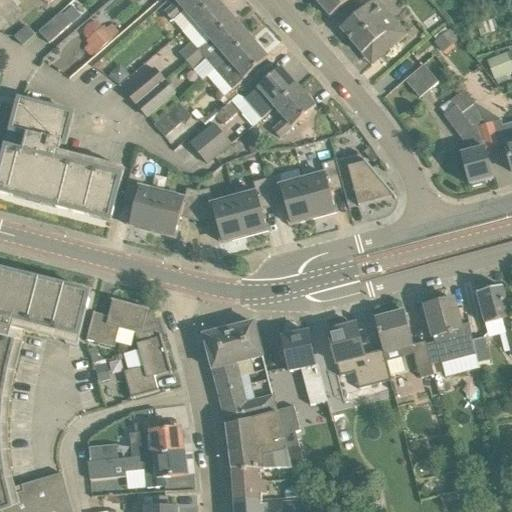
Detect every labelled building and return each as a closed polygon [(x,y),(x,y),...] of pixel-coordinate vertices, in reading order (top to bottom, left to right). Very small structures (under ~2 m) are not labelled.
[(216,0),(180,0),(164,14),(171,23),(183,12),(193,23),(218,1),(216,0)] [(314,0),(329,17),(349,0),(314,0)] [(377,0),(373,0),(340,29),(362,54),(372,45),(382,56),(407,34),(377,0)] [(234,21),(218,1),(193,23),(210,42),(234,21)] [(73,7),(63,16),(71,24),(80,15),(73,7)] [(61,13),(38,33),(49,45),(71,25),(71,24),(63,16),(61,13)] [(215,72),(251,40),(234,21),(210,42),(198,52),(186,62),(193,71),(206,60),(215,72)] [(22,47),(35,36),(26,27),(14,38),(22,47)] [(86,42),(88,45),(97,54),(114,39),(105,29),(104,27),(103,28),(88,41),(86,42)] [(434,43),(442,53),(459,40),(451,30),(434,43)] [(268,60),(251,40),(215,72),(232,91),(243,81),(268,60)] [(186,62),(198,52),(192,44),(179,54),(186,62)] [(495,81),(511,74),(511,51),(487,62),(495,81)] [(110,75),(119,86),(129,77),(120,66),(110,75)] [(421,99),(438,85),(424,68),(407,82),(421,99)] [(281,69),(246,100),(262,120),(274,110),(299,89),(281,69)] [(165,83),(155,70),(126,94),(137,106),(165,83)] [(148,119),(176,95),(165,83),(137,106),(148,119)] [(279,140),(316,108),(299,89),(274,110),(284,120),(272,131),(279,140)] [(472,187),(483,184),(482,182),(493,179),(485,150),(483,143),(462,115),(475,105),(464,90),(450,100),(456,107),(445,115),(470,149),(471,152),(460,155),(469,186),(472,185),(472,187)] [(6,150),(0,174),(0,195),(111,223),(122,180),(57,163),(61,146),(65,147),(73,115),(19,101),(11,133),(9,132),(9,134),(19,136),(16,151),(5,148),(5,150),(6,150)] [(192,118),(179,104),(154,126),(165,139),(183,123),(185,125),(192,118)] [(231,104),(216,117),(224,126),(239,113),(231,104)] [(483,143),(485,150),(499,147),(493,123),(490,124),(475,105),(462,115),(483,143)] [(208,166),(232,146),(215,125),(189,145),(208,166)] [(511,173),(511,125),(511,126),(501,129),(504,145),(511,173)] [(249,147),(251,155),(262,151),(259,143),(249,147)] [(378,159),(369,149),(364,154),(372,163),(378,159)] [(360,208),(386,201),(396,199),(361,156),(351,159),(338,162),(345,189),(349,203),(358,201),(360,208)] [(306,181),(316,220),(338,214),(333,192),(345,189),(338,162),(326,166),(328,175),(306,181)] [(130,228),(152,234),(163,195),(141,190),(144,179),(130,175),(123,203),(135,207),(130,228)] [(291,227),(316,220),(306,181),(282,188),(279,176),(266,179),(274,208),(285,205),(291,227)] [(235,200),(245,239),(268,233),(262,211),(274,208),(266,179),(253,183),(256,195),(235,200)] [(175,240),(181,218),(198,223),(198,193),(187,190),(184,201),(163,195),(152,234),(175,240)] [(222,245),(245,239),(235,200),(213,206),(209,190),(198,193),(198,223),(215,218),(222,245)] [(72,511),(63,476),(50,480),(49,480),(45,481),(45,482),(7,493),(4,481),(0,454),(0,442),(0,420),(2,399),(7,372),(16,335),(13,334),(16,323),(68,336),(66,345),(77,348),(91,293),(0,270),(0,511),(72,511)] [(478,294),(485,325),(502,321),(511,357),(511,356),(511,300),(511,299),(506,300),(503,288),(478,294)] [(455,300),(425,308),(433,340),(434,340),(435,344),(426,346),(431,366),(440,364),(441,365),(475,356),(473,342),(471,334),(470,325),(462,327),(455,300)] [(150,311),(112,301),(112,303),(113,303),(109,319),(96,315),(96,314),(94,314),(87,343),(88,343),(89,342),(115,349),(120,330),(135,334),(139,345),(137,346),(139,352),(164,345),(162,337),(161,338),(154,313),(149,312),(150,311)] [(383,351),(386,363),(389,378),(405,373),(400,352),(413,349),(413,346),(404,314),(375,321),(383,351)] [(293,470),(284,436),(278,414),(277,412),(273,396),(257,400),(251,375),(255,374),(253,363),(264,360),(255,324),(204,337),(227,427),(233,471),(261,470),(261,471),(293,470)] [(383,351),(364,356),(356,327),(328,334),(337,367),(351,362),(360,390),(391,382),(389,378),(386,363),(383,351)] [(316,369),(309,334),(282,339),(290,374),(301,372),(310,407),(328,403),(318,368),(316,369)] [(485,339),(473,342),(475,356),(477,364),(489,361),(485,339)] [(425,343),(413,346),(413,349),(421,380),(434,376),(431,366),(426,346),(425,343)] [(164,345),(139,352),(144,368),(125,373),(132,399),(131,399),(131,401),(160,393),(160,391),(158,392),(155,378),(171,374),(171,375),(173,374),(164,345)] [(96,349),(89,351),(92,363),(99,361),(96,349)] [(107,364),(95,368),(100,384),(112,381),(107,364)] [(294,408),(277,412),(278,414),(284,436),(293,470),(305,466),(296,434),(301,433),(294,408)] [(182,428),(159,431),(158,423),(136,426),(140,458),(142,457),(153,456),(185,452),(182,428)] [(117,446),(90,449),(91,463),(94,463),(118,460),(117,446)] [(188,477),(185,452),(153,456),(142,457),(144,470),(142,471),(144,481),(146,481),(147,490),(166,488),(165,480),(188,477)] [(127,473),(126,460),(118,460),(94,463),(91,463),(87,463),(89,482),(108,480),(108,475),(127,473)] [(233,471),(234,503),(263,502),(263,496),(266,496),(265,483),(262,484),(261,471),(261,470),(233,471)] [(146,499),(146,509),(145,509),(144,511),(177,511),(177,509),(169,509),(168,498),(146,499)] [(263,502),(234,503),(234,511),(267,511),(267,505),(264,506),(263,502)] [(299,511),(299,503),(282,503),(282,511),(299,511)]
